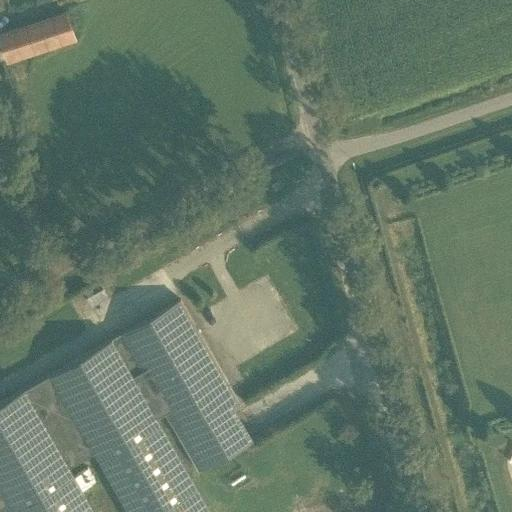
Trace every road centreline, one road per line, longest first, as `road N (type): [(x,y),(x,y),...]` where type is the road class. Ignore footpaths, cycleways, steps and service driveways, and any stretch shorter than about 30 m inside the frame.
road 1 (tertiary): [(417,511),(321,159)]
road 2 (track): [(307,108),(0,287)]
road 3 (unclassified): [(321,159),(511,94)]
road 4 (tertiary): [(321,159),(278,0)]
